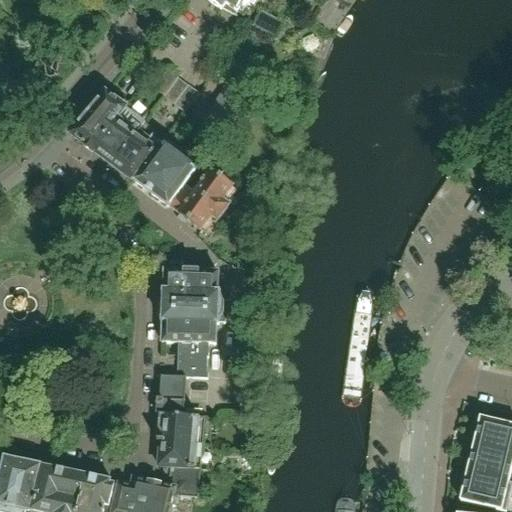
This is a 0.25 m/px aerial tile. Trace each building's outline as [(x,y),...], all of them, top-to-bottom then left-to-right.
[(258,0),(210,0),(208,4),(221,13),(222,11),(235,18),(246,3),(253,8),(258,0)] [(88,11),(68,37),(76,44),(97,18),(88,11)] [(261,15),(254,28),(275,39),(282,25),(261,15)] [(198,95),(188,87),(173,106),(184,114),(198,95)] [(107,91),(72,136),(83,145),(82,146),(93,154),(94,152),(124,110),(127,106),(107,91)] [(124,110),(94,152),(111,166),(143,125),(124,110)] [(1,117),(0,117),(0,131),(1,133),(9,123),(1,117)] [(143,125),(111,166),(132,182),(164,141),(164,140),(143,125)] [(164,141),(132,182),(168,209),(169,208),(183,187),(198,166),(164,140),(164,141)] [(413,166),(369,256),(387,265),(431,175),(413,166)] [(215,226),(230,206),(231,205),(225,200),(233,189),(211,172),(194,195),(183,187),(169,208),(179,216),(178,216),(200,233),(209,222),(215,226)] [(228,315),(229,306),(226,296),(220,296),(220,294),(217,294),(218,276),(219,274),(216,274),(198,274),(198,273),(196,273),(196,274),(187,273),(183,273),(166,273),(166,272),(163,272),(163,275),(164,275),(163,292),(163,296),(162,314),(162,321),(161,321),(161,325),(162,325),(161,341),(161,344),(164,344),(178,344),(208,345),(213,346),(216,346),(216,344),(215,344),(216,326),(218,326),(218,325),(224,325),(228,315)] [(360,296),(340,394),(360,398),(380,300),(360,296)] [(206,374),(206,359),(208,359),(208,345),(178,344),(177,379),(185,380),(208,381),(208,375),(206,374)] [(184,404),(185,380),(177,379),(160,378),(159,402),(157,402),(157,407),(156,407),(156,409),(155,417),(160,417),(184,418),(185,404),(184,404)] [(194,402),(209,398),(206,386),(191,390),(194,402)] [(204,420),(184,418),(160,417),(158,444),(202,447),(204,420)] [(511,427),(506,426),(507,422),(496,420),(495,423),(480,420),(473,448),(511,456),(511,427)] [(200,471),(202,447),(158,444),(156,459),(159,460),(159,469),(170,470),(200,471)] [(508,483),(511,468),(511,456),(473,448),(467,474),(508,484),(508,483)] [(27,465),(5,460),(5,462),(0,460),(0,467),(3,468),(3,469),(1,468),(1,470),(0,469),(0,508),(18,511),(30,511),(40,468),(27,465)] [(77,511),(86,478),(42,468),(31,511),(77,511)] [(171,511),(171,510),(176,511),(179,498),(198,499),(200,471),(170,470),(169,488),(133,480),(131,488),(119,485),(112,511),(171,511)] [(339,471),(335,511),(355,511),(359,472),(339,471)] [(506,511),(511,488),(511,484),(508,483),(508,484),(467,474),(460,503),(500,511),(506,511)] [(108,511),(114,487),(109,486),(110,483),(86,478),(77,511),(108,511)]
